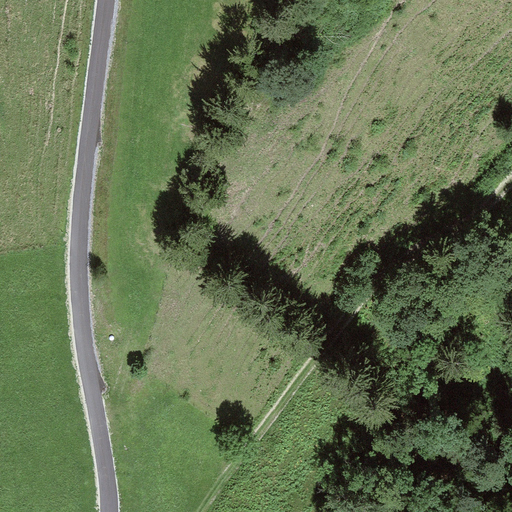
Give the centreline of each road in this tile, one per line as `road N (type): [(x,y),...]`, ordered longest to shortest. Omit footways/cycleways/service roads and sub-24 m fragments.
road 1 (track): [(105,0),(79,286),(110,511)]
road 2 (track): [(199,511),(352,309),(511,178)]
